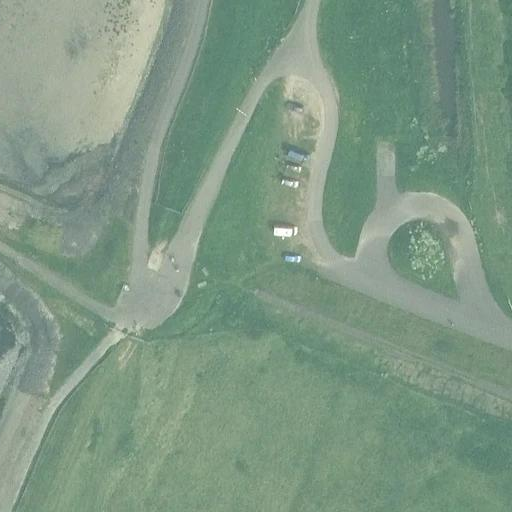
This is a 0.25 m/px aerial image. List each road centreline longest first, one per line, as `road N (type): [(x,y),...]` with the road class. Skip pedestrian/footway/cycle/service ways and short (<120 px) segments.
road 1 (unclassified): [(387,291),(344,273),(312,230),(332,119),(307,39)]
road 2 (unclassified): [(379,231),(412,208),(433,209),(452,224),(489,335)]
